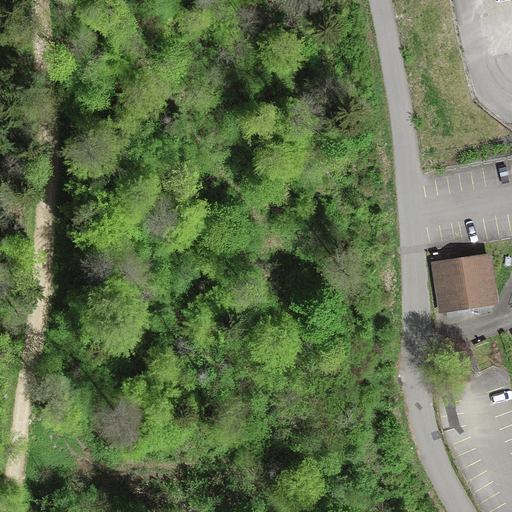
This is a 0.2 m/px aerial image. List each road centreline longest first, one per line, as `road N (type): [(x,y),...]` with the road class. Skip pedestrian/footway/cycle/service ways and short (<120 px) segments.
road 1 (residential): [(380,0),(402,111),(423,417),(462,511)]
road 2 (track): [(39,0),(47,199),(8,511)]
